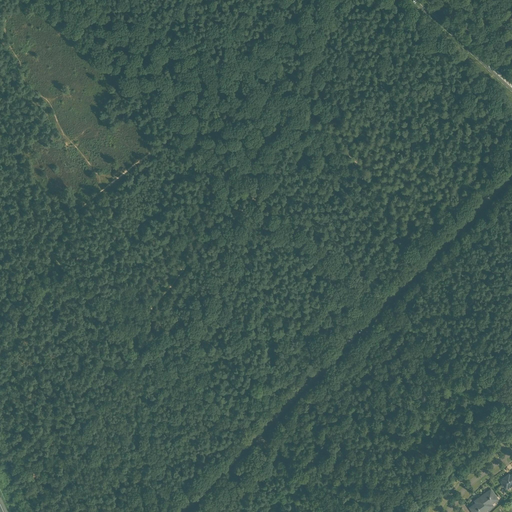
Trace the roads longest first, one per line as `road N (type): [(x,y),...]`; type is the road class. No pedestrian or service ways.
road 1 (track): [(136,331),(257,191),(283,153),(293,109),(93,0)]
road 2 (tertiary): [(182,511),(511,172)]
road 3 (track): [(176,129),(74,216),(51,255),(250,433)]
road 4 (track): [(26,0),(321,255)]
road 5 (secondary): [(511,85),(415,0)]
